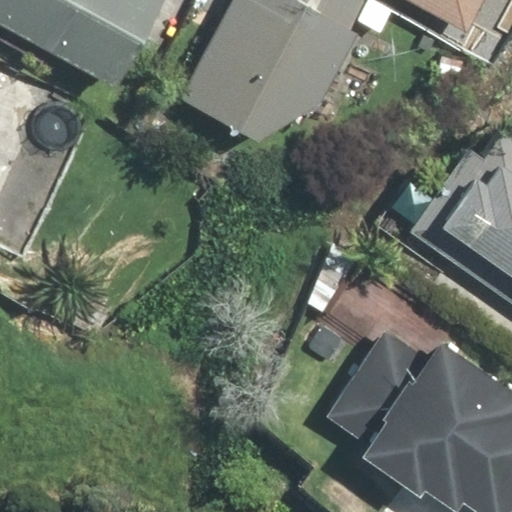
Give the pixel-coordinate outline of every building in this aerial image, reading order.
[(175,0),(0,0),(0,15),(130,85),(175,0)] [(380,0),(240,0),(186,97),(292,157),(380,0)] [(428,0),(482,27),(496,0),(428,0)] [(511,126),(494,151),(479,140),(413,225),(511,301),(511,126)] [(511,511),(511,375),(451,334),(436,356),(391,325),(325,422),(429,493),(435,484),(475,511),(511,511)]
